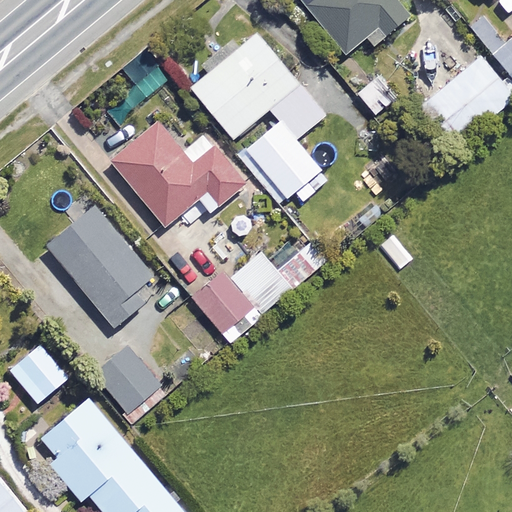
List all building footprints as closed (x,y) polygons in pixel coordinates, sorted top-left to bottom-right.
[(408,17),(394,0),(301,0),(318,20),(303,32),(332,67),(368,37),(374,45),(408,17)] [(242,156),(280,204),(306,183),(313,192),(329,179),(296,139),(325,115),(259,33),(192,87),(233,137),(270,107),(283,123),(242,156)] [(511,41),(496,55),(511,74),(511,41)] [(511,98),(511,92),(481,56),(423,106),(457,146),(511,98)] [(396,97),(379,76),(358,93),(375,114),(396,97)] [(184,151),(159,119),(110,158),(166,227),(201,198),(212,212),(247,184),(206,133),(184,151)] [(398,175),(379,153),(367,163),(386,185),(398,175)] [(153,276),(97,207),(49,245),(116,327),(145,303),(134,290),(153,276)] [(310,240),(327,260),(353,237),(335,217),(310,240)] [(277,268),(295,288),(327,260),(310,240),(277,268)] [(277,268),(263,252),(232,278),(264,315),(295,288),(277,268)] [(264,315),(232,278),(223,268),(191,297),(232,343),(243,333),(235,324),(245,315),(254,324),(264,315)] [(429,279),(412,293),(441,326),(457,312),(429,279)] [(69,376),(41,344),(11,369),(39,402),(69,376)] [(161,382),(127,345),(96,373),(130,411),(161,382)] [(186,511),(89,398),(43,437),(59,457),(52,463),(82,499),(89,493),(105,511),(186,511)] [(0,511),(18,511),(0,488),(0,511)]
